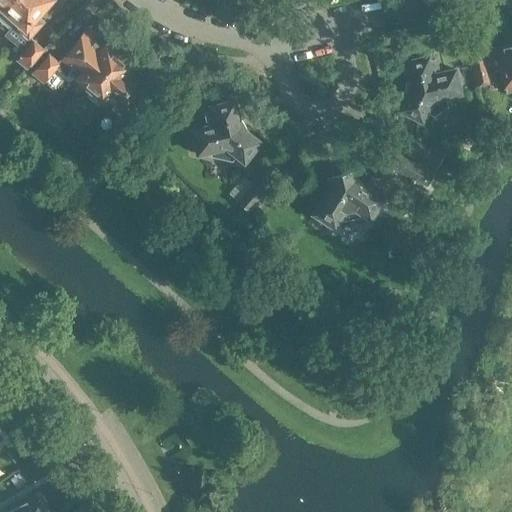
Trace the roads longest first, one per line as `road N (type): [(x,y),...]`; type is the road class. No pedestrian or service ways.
road 1 (tertiary): [(138,511),(83,421),(0,332)]
road 2 (residential): [(276,36),(290,85),(318,109),(350,89),(342,22)]
road 3 (residential): [(148,0),(202,34),(276,36)]
road 4 (residential): [(342,22),(474,0)]
